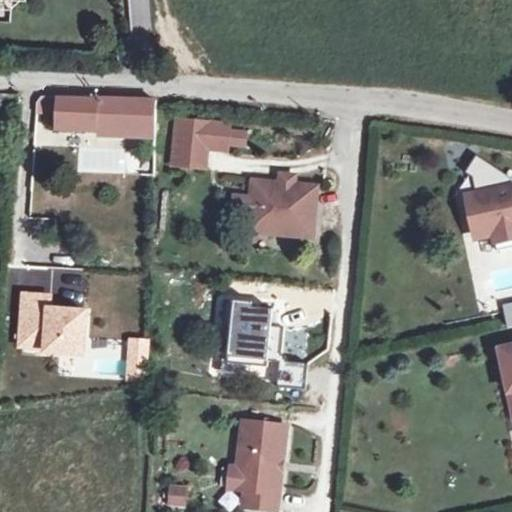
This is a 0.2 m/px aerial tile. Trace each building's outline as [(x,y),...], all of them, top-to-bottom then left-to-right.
[(50,92),(49,126),(145,133),(146,99),(50,92)] [(171,117),(169,162),(197,163),(198,143),(199,118),(171,117)] [(219,119),(199,118),(198,143),(218,144),(218,139),(233,139),(234,125),(219,124),(219,119)] [(277,168),(276,177),(290,179),(292,170),(277,168)] [(511,248),(511,182),(511,179),(501,172),(480,177),(483,194),(471,197),(480,239),(489,237),(495,236),(498,251),(511,248)] [(307,231),(313,182),(290,179),(276,177),(248,174),(246,191),(244,206),(242,223),(272,227),(307,231)] [(244,206),(246,191),(229,189),(227,204),(244,206)] [(495,236),(489,237),(493,253),(498,251),(495,236)] [(50,291),(22,289),(19,340),(80,345),(83,305),(49,302),(50,291)] [(511,301),(501,304),(509,330),(511,328),(511,301)] [(250,303),(238,302),(232,355),(280,360),(278,386),(305,389),(308,362),(287,360),(288,356),(279,355),(282,329),(268,328),(270,310),(249,308),(250,303)] [(511,343),(486,349),(498,407),(511,403),(511,343)] [(511,403),(498,407),(501,417),(511,414),(511,403)] [(229,463),(234,463),(232,483),(237,484),(235,500),(268,503),(272,464),(268,464),(269,456),(273,456),(277,422),(235,417),(229,463)] [(232,483),(234,463),(229,463),(222,462),(219,482),(232,483)] [(168,485),(168,505),(188,504),(188,484),(168,485)]
